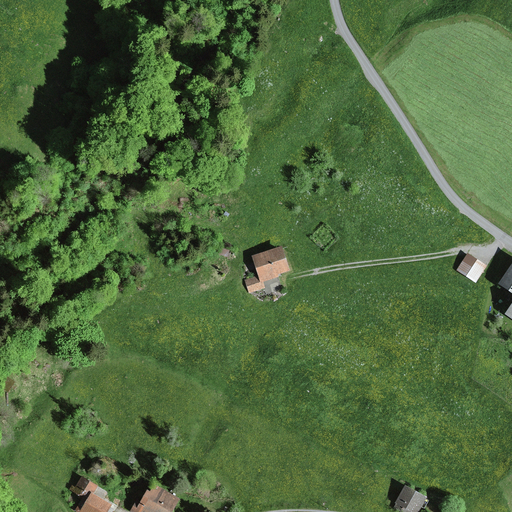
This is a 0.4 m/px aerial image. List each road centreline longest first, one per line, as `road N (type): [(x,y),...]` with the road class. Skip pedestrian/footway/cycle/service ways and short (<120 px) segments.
road 1 (unclassified): [(511,243),(452,198),(348,36),(334,0)]
road 2 (track): [(505,239),(480,252),(295,278)]
